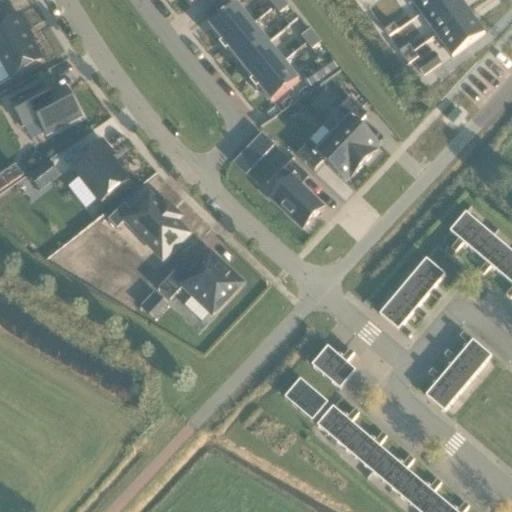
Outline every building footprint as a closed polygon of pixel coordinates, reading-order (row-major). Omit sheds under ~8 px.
[(281,0),(272,0),(269,3),(274,10),(283,2),(281,0)] [(409,0),(421,17),(444,0),(409,0)] [(458,0),(444,0),(421,17),(436,38),(469,14),(458,0)] [(283,2),(274,10),(279,16),(289,9),(283,2)] [(223,52),(253,27),(238,8),(210,30),(223,46),(220,48),(223,52)] [(469,14),(436,38),(452,59),(485,36),(471,16),(469,14)] [(41,63),(25,35),(29,33),(20,17),(0,27),(0,59),(11,79),(41,63)] [(241,68),(268,46),(253,27),(223,52),(226,55),(229,53),(241,68)] [(393,29),(384,36),(387,41),(397,35),(393,29)] [(311,32),(302,39),(307,45),(317,38),(312,32),(311,32)] [(317,38),(307,45),(313,52),(321,45),(322,44),(317,38)] [(254,89),(284,65),(268,46),(241,68),(254,84),(251,86),(254,89)] [(409,51),(400,58),(404,63),(413,56),(409,51)] [(413,56),(404,63),(408,69),(417,62),(413,56)] [(330,60),(316,70),(324,80),(337,70),(330,60)] [(300,84),(284,65),(254,89),(257,93),(259,91),(272,106),(300,84)] [(11,105),(24,128),(38,121),(46,136),(57,131),(58,133),(80,119),(66,92),(50,100),(44,88),(11,105)] [(346,122),(332,137),(364,167),(376,155),(374,152),(379,147),(358,128),(368,117),(350,101),(338,114),(346,122)] [(453,125),(462,115),(457,111),(448,121),(453,125)] [(275,149),(262,136),(247,152),(261,164),(275,149)] [(309,144),(297,157),(314,174),(324,164),(345,183),(350,178),(352,180),(364,167),(332,137),(318,152),(309,144)] [(98,148),(70,170),(100,207),(127,185),(109,163),(113,160),(101,145),(98,148)] [(49,165),(31,180),(41,193),(59,178),(49,165)] [(289,188),(273,205),(303,234),(321,214),(300,194),(310,183),(292,167),(280,179),(289,188)] [(16,169),(0,179),(0,194),(23,179),(16,169)] [(124,206),(108,222),(117,231),(126,223),(162,260),(187,237),(150,198),(132,214),(124,206)] [(466,215),(450,234),(459,242),(451,251),(456,255),(464,246),(478,258),(493,239),(466,215)] [(511,254),(493,239),(478,258),(487,265),(479,274),(479,275),(483,278),(484,278),(491,269),(505,281),(511,272),(511,254)] [(449,249),(445,254),(452,260),(456,255),(451,251),(449,249)] [(213,315),(240,286),(211,259),(191,280),(180,269),(158,292),(170,303),(184,288),(213,315)] [(426,262),(410,281),(429,296),(438,304),(439,304),(442,300),(442,299),(433,292),(445,278),(426,262)] [(410,281),(395,299),(414,315),(423,322),(423,323),(427,318),(418,310),(429,296),(410,281)] [(155,294),(141,309),(151,317),(164,302),(155,294)] [(395,299),(379,317),(398,333),(399,333),(408,341),(412,336),(411,336),(402,328),(414,315),(395,299)] [(469,348),(457,361),(476,377),(491,359),(473,343),(463,335),(460,340),(469,348)] [(328,350),(312,368),(340,392),(356,373),(346,365),(354,356),(350,352),(342,362),(338,358),(328,350)] [(453,366),(441,380),(460,396),(476,377),(457,361),(448,354),(444,358),(453,366)] [(438,384),(426,398),(445,414),(460,396),(441,380),(433,372),(432,372),(428,376),(429,377),(438,384)] [(328,405),(300,382),(285,400),(312,424),(328,405)] [(333,410),(317,428),(345,452),(360,433),(351,426),(358,417),(359,416),(355,412),(354,413),(347,422),(333,410)] [(360,433),(345,452),(372,475),(388,457),(379,449),(386,440),(387,440),(383,436),(382,437),(375,445),(360,433)] [(388,457),(372,475),(400,498),(415,480),(407,472),(414,464),(414,463),(410,459),(409,460),(402,468),(388,457)] [(415,480),(400,498),(415,511),(435,511),(443,503),(434,495),(441,487),(442,486),(437,482),(437,483),(429,491),(415,480)] [(453,511),(443,503),(435,511),(467,511),(469,510),(465,506),(459,511),(453,511)]
